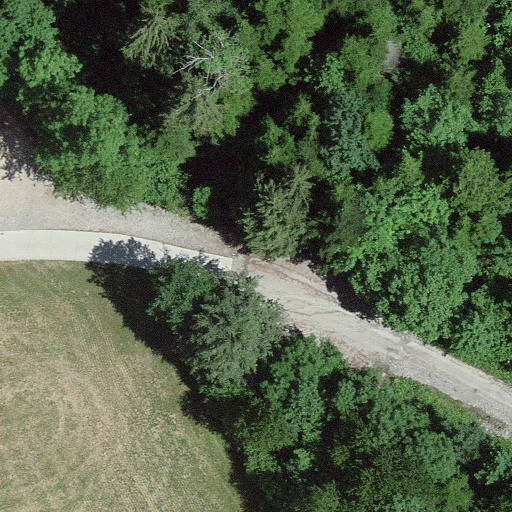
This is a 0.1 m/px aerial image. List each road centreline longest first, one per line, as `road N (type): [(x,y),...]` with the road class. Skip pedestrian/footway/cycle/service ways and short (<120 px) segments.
road 1 (track): [(511,402),(230,271),(139,251),(0,245)]
road 2 (track): [(0,119),(39,187),(53,244)]
